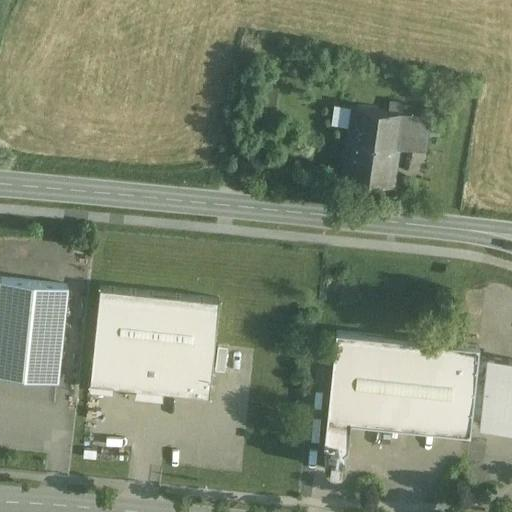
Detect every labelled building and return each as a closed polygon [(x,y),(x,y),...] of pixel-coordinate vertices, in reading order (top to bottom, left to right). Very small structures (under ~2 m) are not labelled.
[(401,112),(354,106),(343,178),(391,184),(397,144),(401,112)] [(427,116),(401,112),(397,144),(423,148),(427,116)] [(68,284),(0,277),(0,374),(57,380),(68,284)] [(219,298),(100,286),(90,381),(140,387),(139,395),(158,397),(159,389),(209,394),(219,298)] [(479,346),(336,331),(327,419),(351,421),(351,422),(470,434),(471,418),(478,357),(479,346)] [(508,360),(478,357),(471,418),(481,419),(481,425),(501,427),(511,427),(511,360),(508,360)] [(327,419),(326,419),(323,446),(327,451),(330,450),(331,449),(334,448),(334,449),(337,449),(338,449),(340,450),(342,452),(343,453),(348,449),(351,422),(351,421),(327,419)] [(344,463),(345,459),(344,455),(343,453),(342,452),(340,450),(338,449),(337,449),(334,449),(334,448),(331,449),(330,450),(327,451),(327,452),(325,455),(324,460),(325,464),(327,467),(331,469),(335,470),(339,469),(342,467),(344,463)]
